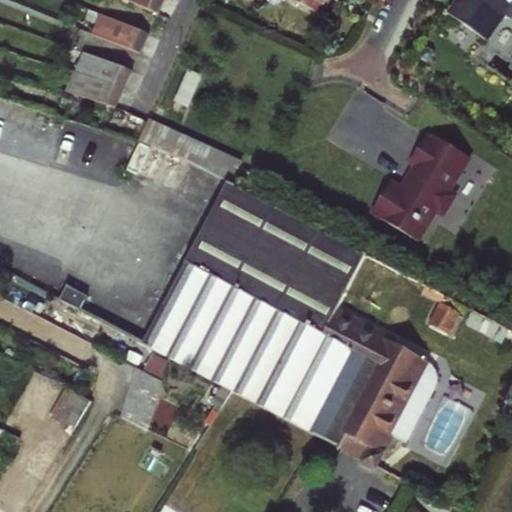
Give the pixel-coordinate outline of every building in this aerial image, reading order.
[(137,0),(165,13),(171,0),(137,0)] [(271,0),(279,3),(279,0),(289,0),(322,16),(330,0),(271,0)] [(511,0),(455,0),(447,13),(487,42),(506,17),(511,20),(511,17),(511,0)] [(102,11),(95,32),(145,50),(152,29),(102,11)] [(111,103),(126,62),(85,48),(71,89),(111,103)] [(390,181),(370,214),(418,243),(436,216),(442,219),(457,195),(452,191),(470,160),(433,136),(425,136),(407,165),(410,168),(400,185),(390,181)] [(229,183),(152,350),(313,424),(308,435),(385,471),(402,435),(412,440),(443,373),(434,368),(441,353),(346,309),(374,250),(229,183)] [(145,355),(127,418),(154,425),(171,362),(145,355)]
